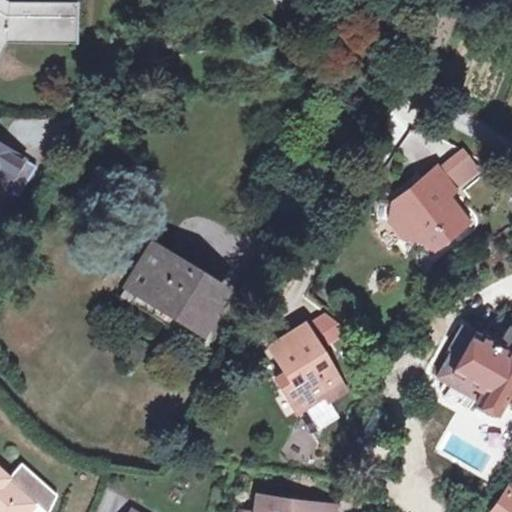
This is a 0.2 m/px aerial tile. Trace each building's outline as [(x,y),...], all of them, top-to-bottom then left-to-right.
[(0,49),(6,40),(77,44),(79,9),(6,6),(0,2),(0,49)] [(0,199),(5,191),(18,198),(36,168),(0,145),(0,199)] [(459,156),(435,178),(448,193),(473,172),(459,156)] [(435,178),(431,173),(389,211),(388,227),(406,247),(422,247),(432,258),(468,228),(447,202),(452,197),(448,193),(435,178)] [(149,247),(126,285),(182,320),(199,330),(216,302),(211,300),(218,289),(149,247)] [(175,331),(182,320),(126,285),(118,298),(175,331)] [(326,321),(305,337),(319,355),(346,334),(326,321)] [(473,405),(498,418),(509,398),(511,391),(511,336),(507,334),(501,342),(496,349),(483,343),(463,331),(446,361),(448,362),(443,372),(479,392),(474,401),(473,405)] [(305,337),(302,333),(269,357),(288,382),(279,389),(302,420),(329,400),(334,406),(348,394),(319,355),(305,337)] [(488,335),(483,343),(496,349),(501,342),(488,335)] [(439,381),(474,401),(479,392),(443,372),(439,381)] [(0,511),(27,511),(37,500),(0,467),(0,511)] [(331,511),(332,509),(254,495),(250,511),(331,511)] [(511,511),(511,504),(502,499),(493,511),(511,511)]
